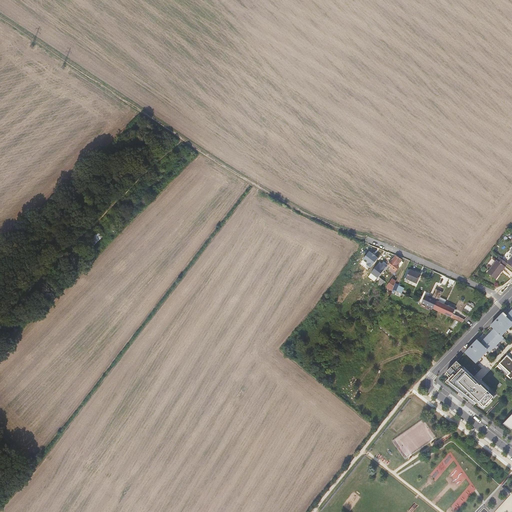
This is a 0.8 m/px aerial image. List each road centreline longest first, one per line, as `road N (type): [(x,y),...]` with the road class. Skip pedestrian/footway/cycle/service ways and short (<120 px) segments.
road 1 (track): [(367,240),(260,188),(0,17)]
road 2 (track): [(430,375),(313,511)]
road 3 (residential): [(503,301),(367,240)]
